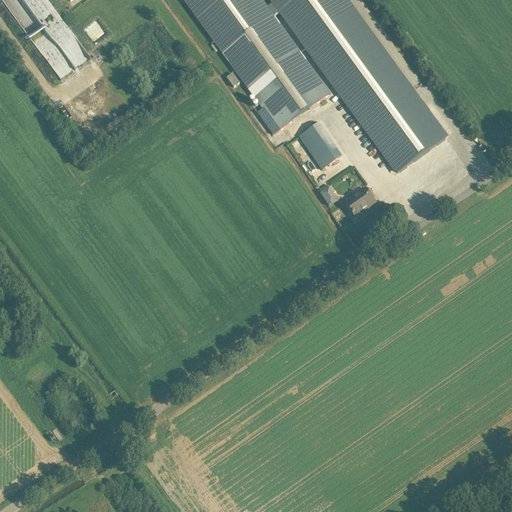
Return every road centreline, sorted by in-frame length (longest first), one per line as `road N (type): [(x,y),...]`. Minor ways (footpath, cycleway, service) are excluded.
road 1 (unclassified): [(12,511),(511,162)]
road 2 (track): [(0,260),(129,431)]
